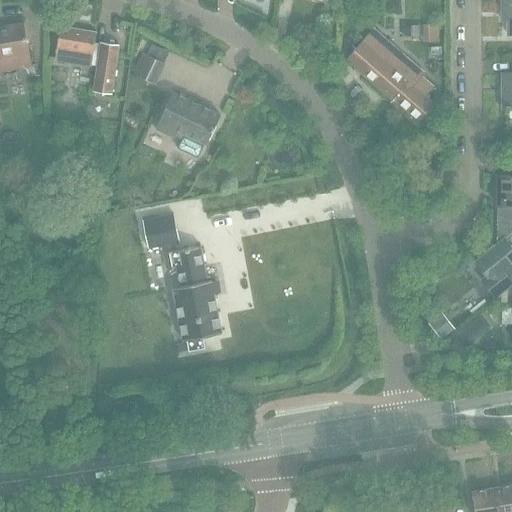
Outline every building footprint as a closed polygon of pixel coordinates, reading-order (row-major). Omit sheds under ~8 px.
[(511,0),(500,0),(501,11),(506,11),(507,34),(511,33),(511,0)] [(0,70),(31,66),(24,23),(0,26),(0,70)] [(91,65),(91,64),(97,64),(93,90),(112,93),(118,43),(100,41),(100,43),(94,42),(96,31),(59,26),(54,60),(91,65)] [(425,126),(441,107),(426,95),(433,87),(420,75),(423,72),(373,28),(347,58),(425,126)] [(164,63),(142,52),(132,73),(154,83),(164,63)] [(511,72),(501,73),(501,108),(511,107),(511,72)] [(220,115),(172,92),(155,128),(174,137),(177,130),(206,143),(220,115)] [(495,204),(511,204),(511,174),(495,175),(495,204)] [(511,246),(506,238),(511,232),(511,207),(495,207),(496,242),(475,261),(490,280),(486,283),(496,296),(511,283),(511,246)] [(147,247),(179,241),(173,213),(142,220),(147,247)] [(175,266),(179,286),(171,287),(182,340),(186,339),(188,350),(204,347),(202,336),(221,332),(211,279),(207,280),(200,245),(168,251),(172,267),(175,266)] [(511,511),(511,484),(493,487),(497,511),(511,511)] [(497,511),(493,487),(471,491),(474,511),(497,511)]
